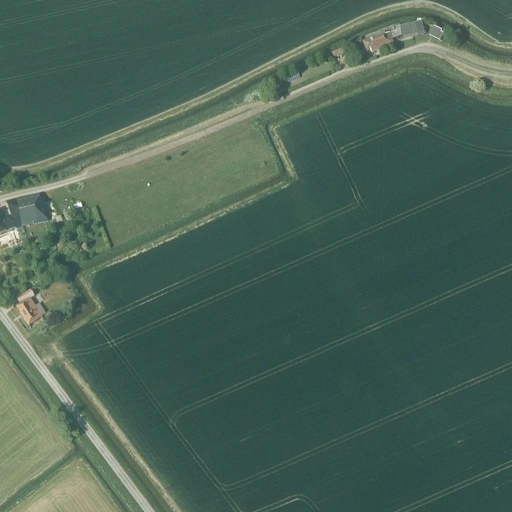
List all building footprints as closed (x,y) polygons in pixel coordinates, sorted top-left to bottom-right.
[(418,37),(425,35),(422,22),(400,27),(398,28),(399,33),(401,32),(402,36),(417,33),(418,37)] [(437,31),(433,39),(442,43),(446,36),(437,31)] [(371,53),(386,47),(393,44),(389,33),(385,35),(385,34),(363,43),(366,52),(370,50),(371,53)] [(0,244),(15,239),(20,238),(17,229),(48,222),(39,195),(6,203),(11,216),(2,219),(0,214),(0,233),(6,231),(11,229),(12,231),(0,235),(0,244)] [(30,290),(16,299),(19,305),(16,307),(28,326),(41,317),(30,299),(32,298),(34,297),(30,290)] [(69,310),(77,304),(73,298),(65,303),(69,310)]
